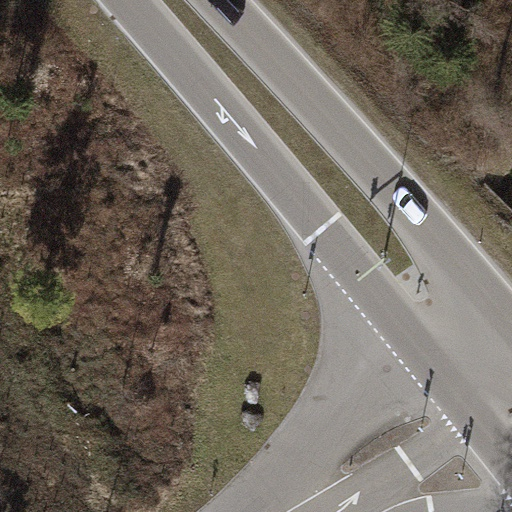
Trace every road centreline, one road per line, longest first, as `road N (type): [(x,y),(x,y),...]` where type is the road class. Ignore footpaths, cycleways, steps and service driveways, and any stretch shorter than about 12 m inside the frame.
road 1 (secondary): [(173,0),(511,389)]
road 2 (unknown): [(325,491),(511,480)]
